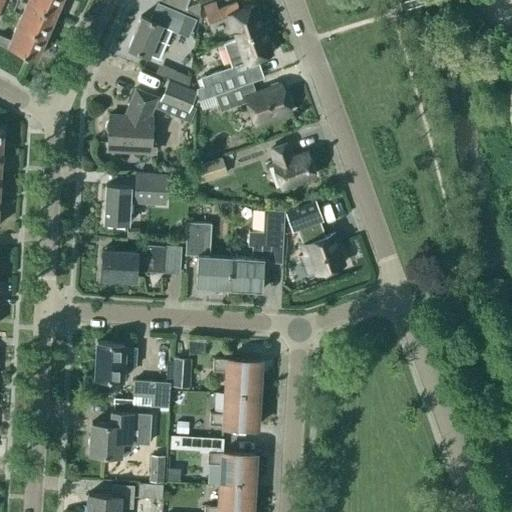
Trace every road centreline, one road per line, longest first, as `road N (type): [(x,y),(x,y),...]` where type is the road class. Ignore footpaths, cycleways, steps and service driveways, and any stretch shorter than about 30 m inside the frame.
road 1 (residential): [(397,292),(291,0)]
road 2 (residential): [(43,308),(297,325)]
road 3 (residential): [(480,511),(397,292)]
road 4 (unclassified): [(31,511),(43,308)]
road 5 (unclassified): [(43,308),(53,120)]
road 6 (residential): [(288,511),(297,325)]
road 7 (unclassified): [(53,120),(105,0)]
